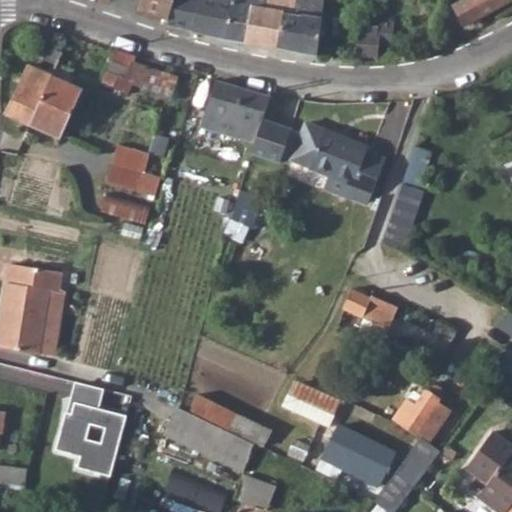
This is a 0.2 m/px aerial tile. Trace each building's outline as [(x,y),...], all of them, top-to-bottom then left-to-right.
[(141,0),(138,10),(168,20),(173,0),(141,0)] [(173,0),(168,20),(167,25),(245,43),(251,5),(266,9),(267,0),(173,0)] [(267,0),(266,9),(261,46),(278,48),(284,11),(295,13),(297,0),(267,0)] [(324,0),(297,0),(295,13),(284,11),(278,48),(317,55),(324,0)] [(462,0),(452,5),(463,25),(510,0),(462,0)] [(266,9),(251,5),(245,43),(261,46),(266,9)] [(379,29),(357,27),(355,62),(361,61),(361,57),(377,59),(378,47),(392,44),(394,23),(379,23),(379,29)] [(37,68),(51,75),(61,52),(47,46),(37,68)] [(137,56),(116,49),(102,82),(114,87),(119,78),(133,83),(171,96),(177,76),(135,64),(137,56)] [(37,68),(28,64),(4,114),(30,124),(51,75),(37,68)] [(82,88),(51,75),(30,124),(61,137),(82,88)] [(113,88),(127,93),(133,83),(119,78),(114,87),(113,88)] [(263,120),(271,97),(244,89),(216,79),(202,125),(255,142),(263,120)] [(292,130),(263,120),(255,142),(251,153),(281,163),(292,130)] [(352,185),(348,194),(369,203),(386,159),(366,152),(368,145),(305,122),(291,160),(352,185)] [(156,134),(150,154),(164,158),(170,139),(156,134)] [(150,154),(118,144),(107,182),(138,192),(144,172),(150,154)] [(381,242),(398,248),(431,153),(414,147),(381,242)] [(138,192),(155,196),(161,177),(144,172),(138,192)] [(234,203),(257,213),(262,200),(239,190),(234,203)] [(101,212),(145,224),(151,206),(107,193),(104,202),(101,212)] [(257,213),(234,203),(229,218),(252,227),(257,213)] [(121,235),(134,238),(140,240),(144,228),(124,222),(121,235)] [(336,268),(353,277),(356,271),(338,263),(336,268)] [(62,272),(10,264),(0,328),(0,347),(39,354),(49,290),(59,292),(62,272)] [(342,309),(388,329),(398,307),(371,295),(370,297),(351,289),(342,309)] [(39,354),(54,357),(64,293),(59,292),(49,290),(39,354)] [(511,333),(511,312),(509,310),(500,326),(511,333)] [(433,331),(450,341),(456,330),(439,320),(433,331)] [(511,350),(502,364),(511,371),(511,350)] [(361,377),(342,369),(333,390),(352,399),(361,377)] [(340,401),(294,380),(288,394),(334,414),(340,401)] [(98,388),(76,382),(59,445),(84,452),(81,465),(107,472),(122,416),(93,408),(98,388)] [(409,398),(394,418),(402,424),(416,434),(418,432),(429,441),(451,410),(439,402),(446,392),(433,382),(418,404),(409,398)] [(272,430),(197,392),(188,411),(264,447),(272,430)] [(283,406),(329,426),(334,414),(288,394),(283,406)] [(255,445),(178,407),(164,435),(242,472),(255,445)] [(394,450),(339,425),(322,458),(378,484),(394,450)] [(511,511),(511,454),(511,452),(511,445),(492,431),(467,467),(488,484),(479,496),(501,511),(511,511)] [(422,437),(374,500),(390,511),(392,511),(439,450),(422,437)] [(287,455),(303,462),(307,454),(291,447),(287,455)] [(318,468),(373,493),(378,484),(322,458),(318,468)] [(0,465),(0,482),(24,486),(27,469),(0,465)] [(183,511),(223,511),(232,489),(174,468),(161,504),(183,511)] [(238,498),(271,508),(278,483),(245,473),(238,498)] [(0,488),(23,494),(24,486),(0,482),(0,488)]
